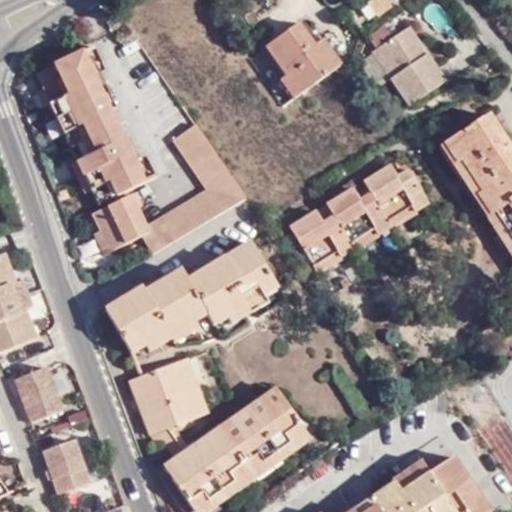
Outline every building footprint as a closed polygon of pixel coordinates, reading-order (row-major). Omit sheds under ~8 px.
[(288,72),(301,92),(341,65),(323,39),(314,44),(299,22),(266,44),(285,73),(288,72)] [(372,50),(409,105),(450,78),(414,23),(372,50)] [(91,43),(79,49),(87,67),(100,61),(91,43)] [(87,67),(79,49),(33,70),(96,204),(141,183),(133,167),(87,67)] [(279,78),(293,98),(301,92),(288,72),(285,73),(279,78)] [(511,152),(487,115),(446,142),(459,163),(463,160),(468,168),(477,181),(483,189),(479,193),(492,213),(505,233),(510,229),(511,233),(511,152)] [(140,234),(153,253),(247,198),(194,120),(170,135),(203,184),(144,220),(148,230),(140,234)] [(459,163),(446,142),(442,145),(460,174),(468,168),(463,160),(459,163)] [(133,167),(141,183),(153,175),(146,160),(133,167)] [(405,163),(393,170),(397,176),(409,169),(405,163)] [(359,199),(356,194),(353,188),(326,204),(329,210),(333,216),(322,222),(319,217),(316,211),(289,228),(293,233),(304,251),(312,264),(337,249),(340,254),(352,246),(350,241),(373,227),(376,233),(390,224),(387,219),(411,205),(414,210),(428,201),(409,169),(397,176),(393,170),(391,166),(363,182),(367,187),(369,193),(359,199)] [(468,168),(460,174),(468,186),(477,181),(468,168)] [(477,181),(468,186),(488,216),(492,213),(479,193),(483,189),(477,181)] [(367,187),(356,194),(359,199),(369,193),(367,187)] [(148,230),(144,220),(131,195),(92,213),(98,227),(108,248),(140,234),(148,230)] [(387,219),(390,224),(392,228),(417,214),(414,210),(411,205),(387,219)] [(333,216),(329,210),(319,217),(322,222),(333,216)] [(488,216),(508,246),(511,242),(511,233),(510,229),(505,233),(492,213),(488,216)] [(108,248),(98,227),(93,229),(102,251),(108,248)] [(350,241),(352,246),(354,250),(378,236),(376,233),(373,227),(350,241)] [(304,251),(293,233),(282,240),(294,258),(304,251)] [(145,290),(143,287),(105,311),(130,352),(166,330),(169,334),(207,312),(213,323),(276,285),(251,242),(189,279),(183,269),(145,290)] [(337,249),(312,264),(317,273),(341,258),(340,254),(337,249)] [(0,352),(38,338),(27,309),(20,311),(10,283),(16,281),(4,253),(0,254),(0,352)] [(20,311),(27,309),(33,306),(22,279),(16,281),(10,283),(20,311)] [(185,357),(178,360),(199,416),(206,414),(185,357)] [(199,416),(178,360),(130,379),(137,397),(143,394),(147,405),(141,408),(151,434),(167,428),(199,416)] [(64,410),(48,366),(14,379),(31,423),(64,410)] [(184,452),(175,459),(164,466),(194,508),(249,470),(305,431),(275,388),(262,398),(271,411),(265,415),(256,402),(194,445),(197,451),(189,457),(186,451),(184,452)] [(143,394),(137,397),(141,408),(147,405),(143,394)] [(262,398),(256,402),(265,415),(271,411),(262,398)] [(184,452),(167,428),(151,434),(153,441),(159,438),(175,459),(184,452)] [(312,441),(305,431),(249,470),(256,480),(312,441)] [(89,483),(75,440),(42,451),(58,494),(89,483)] [(194,445),(186,451),(189,457),(197,451),(194,445)] [(489,511),(491,511),(454,456),(428,472),(425,467),(398,484),(396,481),(370,497),(375,507),(366,511),(354,511),(352,509),(349,503),(336,511),(489,511)] [(398,484),(425,467),(420,460),(393,478),(396,481),(398,484)] [(249,470),(194,508),(196,511),(209,511),(256,480),(249,470)] [(0,495),(9,491),(0,478),(0,495)] [(370,497),(352,509),(354,511),(366,511),(375,507),(370,497)]
